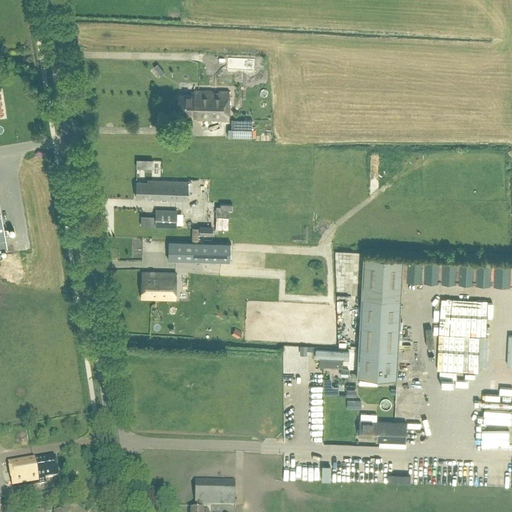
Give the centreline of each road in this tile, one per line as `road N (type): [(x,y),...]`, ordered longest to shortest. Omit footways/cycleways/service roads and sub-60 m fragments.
road 1 (tertiary): [(124,511),(47,0)]
road 2 (unknown): [(55,56),(197,57)]
